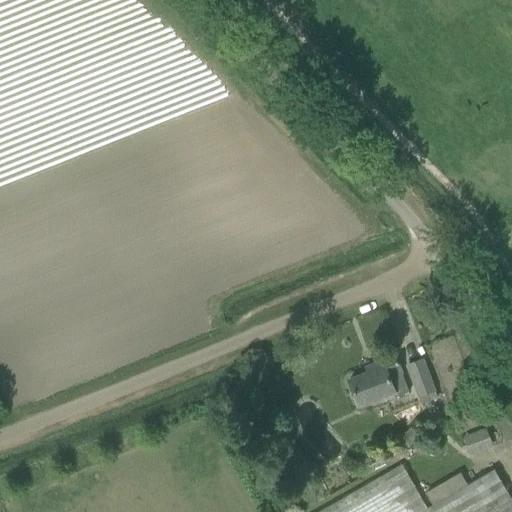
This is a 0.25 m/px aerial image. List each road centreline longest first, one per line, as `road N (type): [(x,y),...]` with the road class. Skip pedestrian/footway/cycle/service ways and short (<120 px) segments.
road 1 (track): [(0,443),(447,264)]
road 2 (unclassified): [(511,364),(426,232),(339,121),(218,0)]
